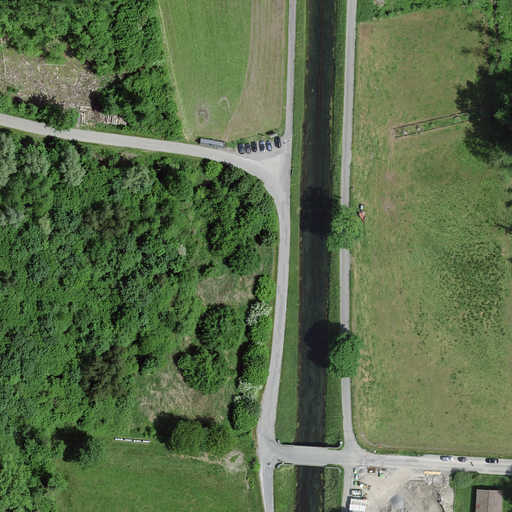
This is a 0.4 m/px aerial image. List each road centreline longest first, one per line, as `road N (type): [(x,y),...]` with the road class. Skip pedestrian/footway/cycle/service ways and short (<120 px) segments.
road 1 (unclassified): [(349,459),(352,0)]
road 2 (unclassified): [(293,0),(282,293),(266,453)]
road 3 (residential): [(511,468),(349,459)]
